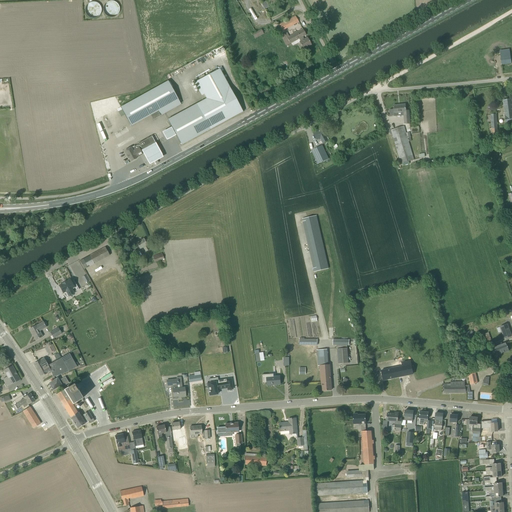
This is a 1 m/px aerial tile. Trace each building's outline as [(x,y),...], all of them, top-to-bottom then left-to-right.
[(295,16),(291,19),(279,25),(282,31),(298,21),(295,16)] [(303,29),(289,37),(286,32),(281,35),(284,40),(286,45),(290,44),(291,43),(292,46),(299,43),(303,49),(311,45),(307,38),(304,39),(303,37),(306,35),(303,29)] [(182,145),(210,129),(243,112),(229,86),(219,68),(197,81),(206,98),(168,119),(171,126),(182,145)] [(153,119),(180,104),(168,81),(120,108),(131,126),(151,115),(153,119)] [(511,101),(511,99),(503,100),(505,124),(511,123),(511,101)] [(405,124),(410,123),(409,111),(406,111),(405,104),(393,105),(394,109),(389,110),(390,116),(395,116),(394,113),(402,112),(402,116),(404,115),(405,124)] [(491,114),(491,119),(492,128),(489,128),(490,139),(498,138),(496,114),(491,114)] [(404,126),(389,130),(390,133),(392,133),(401,163),(414,159),(404,126)] [(317,139),(320,137),(325,146),(330,144),(322,129),(313,133),(317,139)] [(131,147),(124,151),(128,158),(129,158),(131,161),(136,158),(136,157),(142,154),(140,150),(142,149),(142,150),(155,143),(151,136),(138,143),(139,144),(135,146),(137,149),(133,151),(131,147)] [(154,145),(140,152),(148,167),(162,159),(154,145)] [(322,162),(329,159),(322,145),(315,148),(318,153),(315,154),(320,163),(322,162)] [(329,269),(318,220),(316,215),(302,219),(315,271),(329,269)] [(136,243),(140,249),(143,247),(145,251),(149,249),(144,239),(136,243)] [(84,269),(110,255),(105,247),(80,261),(84,269)] [(152,256),(154,262),(164,258),(162,253),(152,256)] [(66,281),(63,283),(62,284),(62,285),(60,286),(59,285),(59,286),(64,295),(65,297),(68,295),(69,296),(74,294),(73,292),(79,289),(74,280),(71,282),(70,279),(67,281),(66,281)] [(46,328),(43,322),(29,329),(36,340),(42,336),(40,331),(46,328)] [(511,336),(507,324),(500,327),(504,339),(511,336)] [(52,335),(54,338),(62,334),(58,328),(53,330),(55,334),(52,335)] [(348,363),(347,345),(349,345),(349,339),(333,339),(333,345),(337,345),(339,364),(348,363)] [(47,346),(50,350),(52,349),(53,351),(56,350),(52,343),(51,344),(50,342),(48,343),(49,345),(47,346)] [(509,351),(506,343),(494,347),(497,355),(509,351)] [(326,349),(317,350),(318,365),(328,364),(326,349)] [(44,366),(37,369),(41,376),(51,371),(53,377),(66,373),(77,367),(69,354),(48,365),(45,367),(44,366)] [(48,365),(44,358),(34,364),(37,369),(44,366),(45,367),(48,365)] [(413,374),(410,360),(403,362),(403,366),(382,371),(384,380),(413,374)] [(4,366),(6,369),(4,371),(8,377),(3,380),(7,387),(20,380),(12,365),(10,362),(4,366)] [(330,364),(321,365),(322,383),(323,391),(332,390),(330,364)] [(467,372),(470,385),(477,383),(475,370),(467,372)] [(202,380),(201,374),(188,376),(189,382),(202,380)] [(281,384),(280,376),(275,377),(275,374),(263,374),(263,383),(267,383),(267,385),(281,384)] [(58,380),(57,379),(50,383),(50,384),(50,385),(51,386),(52,386),(53,389),(60,385),(62,387),(68,383),(65,377),(58,380)] [(177,377),(177,379),(167,380),(167,386),(173,385),(174,388),(172,389),(173,397),(181,396),(181,397),(185,397),(184,387),(178,388),(178,385),(178,384),(182,384),(181,377),(177,377)] [(208,391),(208,393),(209,392),(209,396),(217,394),(216,390),(216,389),(219,388),(218,384),(226,382),(227,388),(227,390),(232,389),(231,379),(226,380),(226,379),(218,380),(218,382),(206,384),(207,388),(208,388),(208,391)] [(451,383),(444,383),(444,393),(466,393),(466,392),(469,391),(468,385),(466,385),(451,385),(451,383)] [(57,394),(63,406),(81,395),(74,384),(68,387),(64,389),(61,392),(57,394)] [(30,393),(24,398),(25,399),(20,402),(22,406),(27,403),(29,404),(35,400),(30,393)] [(63,406),(70,417),(78,412),(73,404),(83,398),(81,395),(63,406)] [(40,424),(30,407),(24,411),(34,428),(40,424)] [(405,420),(408,420),(413,421),(414,411),(405,410),(405,416),(405,420)] [(93,419),(92,417),(90,414),(88,411),(81,416),(78,412),(70,417),(72,419),(71,419),(73,422),(75,425),(75,426),(76,428),(77,427),(77,428),(85,424),(86,425),(89,422),(89,421),(90,421),(93,419)] [(400,432),(401,423),(402,418),(398,418),(399,413),(395,412),(395,414),(387,413),(387,421),(395,421),(394,431),(400,432)] [(429,431),(430,431),(431,421),(428,420),(428,412),(420,412),(420,418),(420,424),(424,425),(424,422),(427,422),(426,433),(429,433),(429,431)] [(435,419),(435,423),(435,427),(436,427),(435,430),(442,430),(443,414),(436,413),(435,419)] [(358,414),(353,414),(354,424),(361,423),(362,431),(364,465),(374,464),(375,464),(372,430),(366,431),(366,415),(358,415),(358,414)] [(451,414),(450,422),(453,422),(453,426),(456,426),(455,436),(459,437),(460,425),(457,424),(458,415),(451,414)] [(472,437),(473,437),(479,438),(480,434),(480,430),(480,429),(481,424),(479,424),(477,424),(477,422),(478,418),(470,417),(469,424),(474,424),(473,434),(472,437)] [(280,423),(280,431),(290,430),(290,434),(297,433),(296,418),(289,419),(289,422),(280,423)] [(482,425),(482,428),(487,428),(489,428),(491,428),(492,432),(498,431),(497,423),(492,423),(491,420),(488,421),(481,421),(482,425)] [(180,429),(179,422),(171,423),(172,430),(173,434),(180,434),(180,429)] [(225,424),(225,427),(217,428),(218,433),(238,432),(238,423),(232,423),(232,424),(225,424)] [(167,449),(168,453),(173,452),(172,448),(171,437),(170,428),(165,429),(164,425),(156,427),(157,434),(158,439),(163,438),(162,434),(165,433),(167,449)] [(205,439),(210,438),(209,430),(205,431),(202,431),(201,426),(190,427),(190,435),(202,434),(202,438),(205,438),(205,439)] [(297,437),(298,446),(304,446),(304,450),(308,450),(307,429),(303,429),(302,437),(297,437)] [(129,443),(131,454),(134,463),(139,463),(135,446),(139,446),(143,445),(140,430),(132,432),(134,442),(129,443)] [(407,432),(406,442),(407,442),(406,445),(412,446),(413,443),(414,432),(407,432)] [(118,452),(126,450),(127,455),(131,454),(129,443),(127,436),(123,437),(123,434),(115,436),(118,452)] [(179,444),(186,443),(185,435),(178,436),(179,444)] [(492,449),(492,453),(499,452),(499,445),(491,445),(490,442),(486,442),(487,450),(492,449)] [(479,450),(479,453),(479,458),(488,457),(487,452),(486,453),(485,449),(479,450)] [(214,454),(206,454),(206,460),(206,464),(215,463),(214,454)] [(245,456),(245,465),(266,466),(266,457),(245,456)] [(316,496),(365,492),(368,492),(367,481),(369,481),(368,470),(359,470),(356,471),(356,465),(347,466),(348,477),(364,476),(364,481),(315,484),(316,496)] [(487,491),(489,491),(489,490),(502,489),(502,483),(497,483),(494,483),(494,487),(487,488),(487,491)] [(142,487),(120,491),(122,500),(123,506),(129,505),(128,502),(129,502),(128,499),(144,496),(142,487)] [(161,499),(154,500),(155,506),(162,505),(163,509),(188,506),(188,499),(162,501),(161,501),(161,499)] [(368,500),(317,504),(317,511),(367,511),(369,511),(368,500)]
